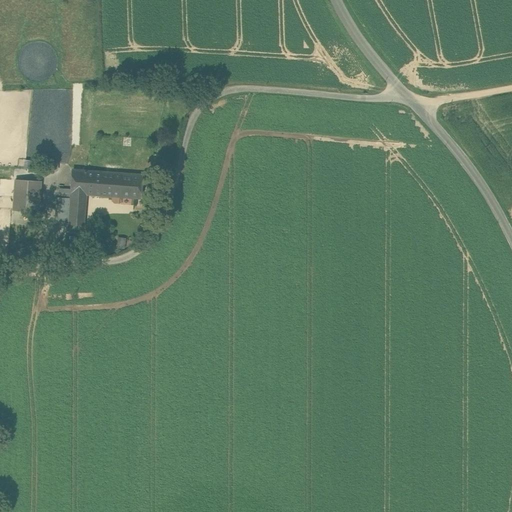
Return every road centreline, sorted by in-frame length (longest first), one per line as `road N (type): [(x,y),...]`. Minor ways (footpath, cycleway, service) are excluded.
road 1 (unclassified): [(0,270),(135,252),(171,194),(191,117),(213,94),(403,94)]
road 2 (tertiary): [(511,239),(461,157),(403,94)]
